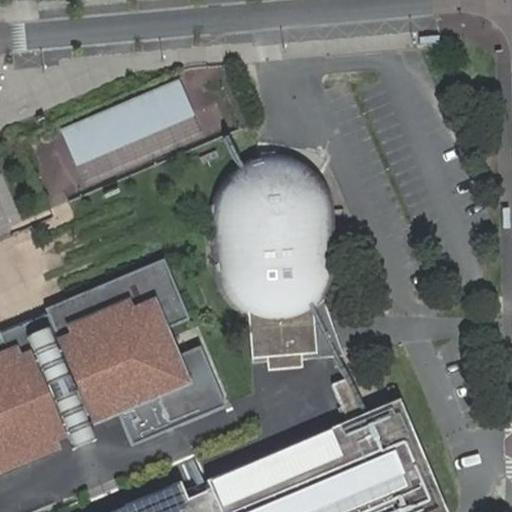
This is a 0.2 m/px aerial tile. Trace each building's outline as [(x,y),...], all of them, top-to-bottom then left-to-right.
[(177,81),(62,130),(84,185),(224,127),(216,103),(189,113),(177,81)] [(242,316),(246,318),(249,358),(266,357),(267,368),(299,366),(298,359),(298,354),(314,352),(311,314),(313,312),(316,310),(320,306),(322,303),(326,299),(327,297),(329,294),(330,292),(331,290),(332,287),(333,285),(333,283),(335,279),(337,267),(332,204),(327,191),(325,185),(322,180),(319,176),(316,173),(315,172),(308,165),(300,160),(289,155),(280,153),(273,153),(273,152),(271,153),(265,153),(252,155),(246,157),(245,157),(235,162),(228,168),(221,175),(216,182),(209,196),(210,197),(207,205),(207,217),(213,270),(213,271),(214,278),(217,288),(221,295),(227,303),(237,313),(242,316)] [(0,511),(0,463),(54,441),(61,438),(58,429),(64,427),(68,438),(89,430),(84,418),(90,415),(94,423),(117,414),(131,445),(218,408),(216,404),(222,401),(201,352),(197,354),(195,350),(175,358),(164,363),(152,335),(164,330),(184,322),(182,316),(186,315),(165,264),(159,266),(158,263),(45,310),(62,350),(55,352),(50,340),(30,348),(35,361),(29,364),(27,356),(18,360),(14,350),(0,355),(0,511)] [(298,359),(339,356),(333,283),(333,285),(332,287),(331,290),(330,292),(329,294),(327,297),(326,299),(322,303),(320,306),(316,310),(313,312),(311,314),(314,352),(298,354),(298,359)] [(26,337),(30,348),(50,340),(46,328),(26,337)] [(175,358),(164,330),(152,335),(164,363),(175,358)] [(190,511),(178,483),(123,507),(124,511),(414,511),(365,414),(347,378),(330,385),(346,423),(204,482),(217,511),(190,511)] [(443,511),(397,401),(365,414),(414,511),(443,511)] [(94,440),(89,430),(68,438),(73,450),(94,440)] [(0,475),(58,451),(54,441),(0,463),(0,475)]
